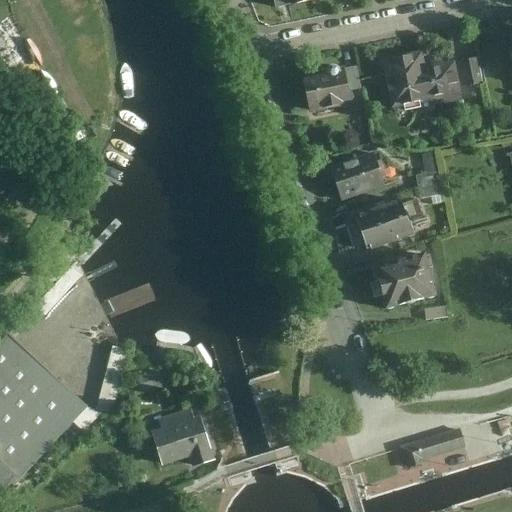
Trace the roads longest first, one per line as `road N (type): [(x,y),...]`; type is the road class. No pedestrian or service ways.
road 1 (residential): [(257,51),(325,240),(382,437)]
road 2 (residential): [(257,51),(504,0)]
